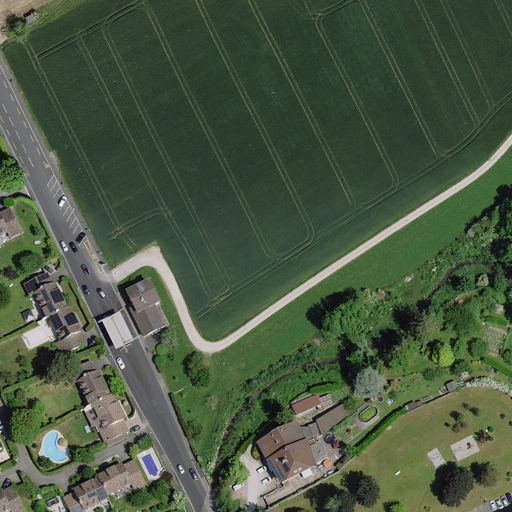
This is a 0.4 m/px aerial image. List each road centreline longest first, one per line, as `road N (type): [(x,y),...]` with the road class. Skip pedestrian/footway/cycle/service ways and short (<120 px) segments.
road 1 (residential): [(130,442),(40,482),(0,407)]
road 2 (tertiary): [(138,372),(209,511)]
road 3 (tertiary): [(40,176),(101,299)]
